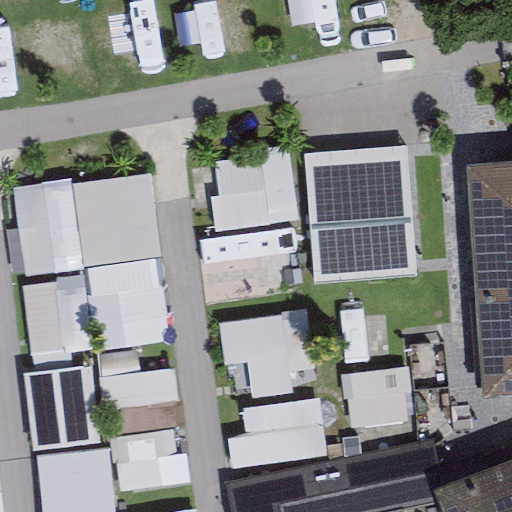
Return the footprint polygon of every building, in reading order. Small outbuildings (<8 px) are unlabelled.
[(197,0),(200,45),(252,42),(249,0),(197,0)] [(292,0),(295,37),(347,33),(344,0),(292,0)] [(315,145),(322,276),(418,271),(412,140),(315,145)] [(226,225),(305,220),(299,150),(221,155),(226,225)] [(175,336),(160,169),(24,182),(32,272),(39,351),(107,345),(107,342),(175,336)] [(511,170),(466,174),(481,405),(511,403),(511,170)] [(210,231),(214,291),(309,285),(305,225),(210,231)] [(242,391),(318,376),(304,305),(228,320),(242,391)] [(104,437),(100,359),(36,363),(40,441),(104,437)] [(417,362),(355,366),(359,424),(421,420),(417,362)] [(125,427),(189,424),(186,364),(122,368),(125,427)] [(244,400),(247,460),(334,455),(331,395),(244,400)] [(43,450),(50,511),(197,511),(197,505),(141,511),(123,511),(115,442),(43,450)] [(427,443),(223,488),(228,511),(406,511),(435,506),(433,496),(439,494),(427,443)] [(511,511),(511,466),(439,494),(433,496),(435,506),(437,511),(511,511)]
